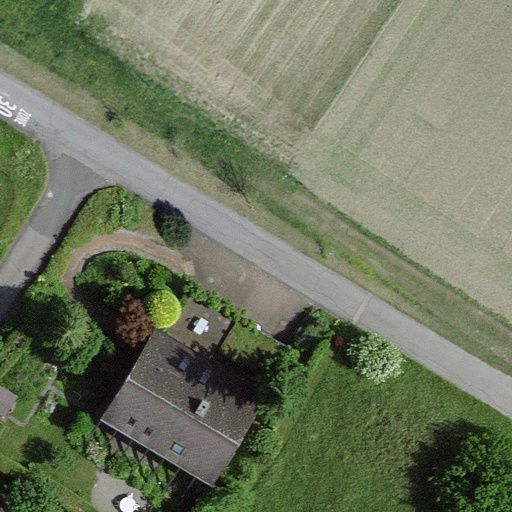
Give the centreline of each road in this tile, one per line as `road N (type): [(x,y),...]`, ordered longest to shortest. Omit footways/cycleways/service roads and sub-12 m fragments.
road 1 (residential): [(511,401),(90,148)]
road 2 (residential): [(90,148),(0,295)]
